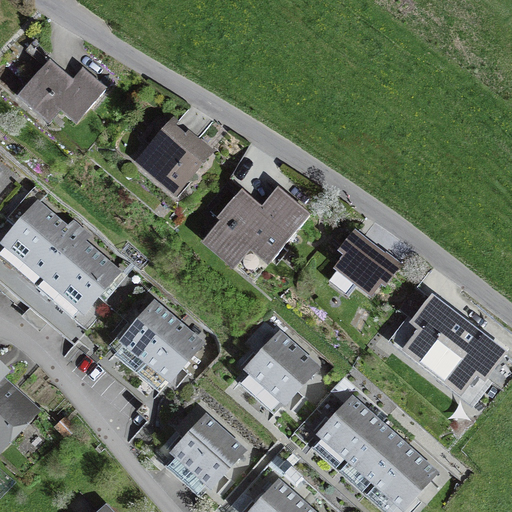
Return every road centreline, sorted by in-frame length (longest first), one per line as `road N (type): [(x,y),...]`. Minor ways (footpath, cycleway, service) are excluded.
road 1 (unclassified): [(49,0),(390,221),(511,317)]
road 2 (residential): [(0,325),(51,368),(172,511)]
